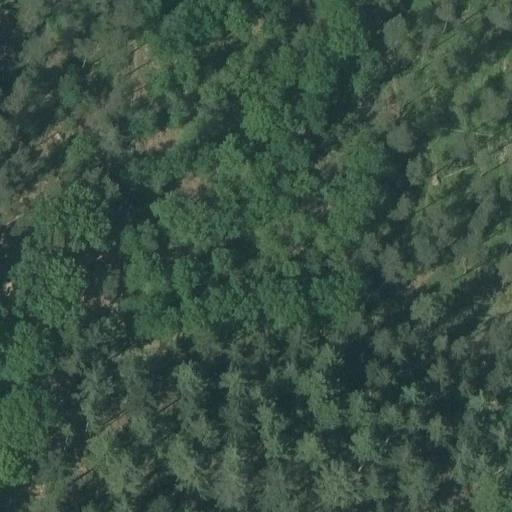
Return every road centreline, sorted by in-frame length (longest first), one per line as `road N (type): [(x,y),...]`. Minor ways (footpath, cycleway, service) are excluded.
road 1 (track): [(3,511),(15,342),(99,336),(128,0)]
road 2 (track): [(99,336),(511,306)]
